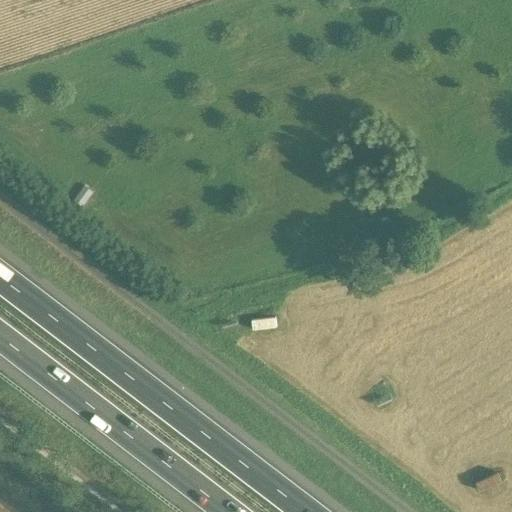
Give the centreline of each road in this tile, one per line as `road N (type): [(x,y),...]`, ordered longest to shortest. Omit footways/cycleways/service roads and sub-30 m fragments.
road 1 (unclassified): [(414,511),(0,198)]
road 2 (motorway): [(304,511),(0,278)]
road 3 (motorway): [(0,335),(230,511)]
road 4 (unclassified): [(125,511),(0,416)]
